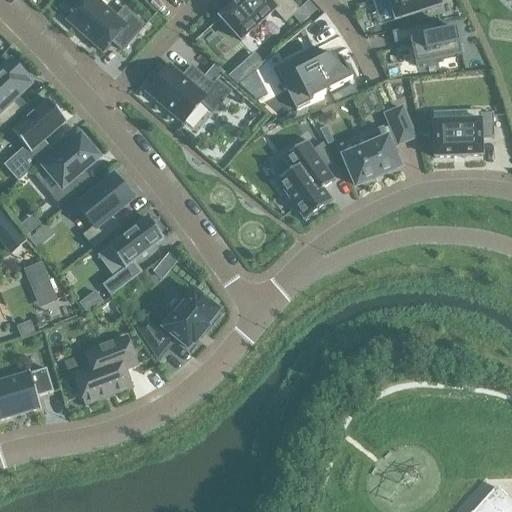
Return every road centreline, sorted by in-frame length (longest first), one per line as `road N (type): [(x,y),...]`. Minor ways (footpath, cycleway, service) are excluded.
road 1 (residential): [(0,457),(116,432),(156,413),(207,376),(258,309)]
road 2 (residential): [(98,112),(258,309)]
road 3 (residential): [(511,193),(412,193),(335,233),(309,268)]
road 4 (residential): [(309,268),(421,235),(511,247)]
road 5 (residential): [(98,112),(201,0)]
road 6 (residential): [(0,6),(98,112)]
